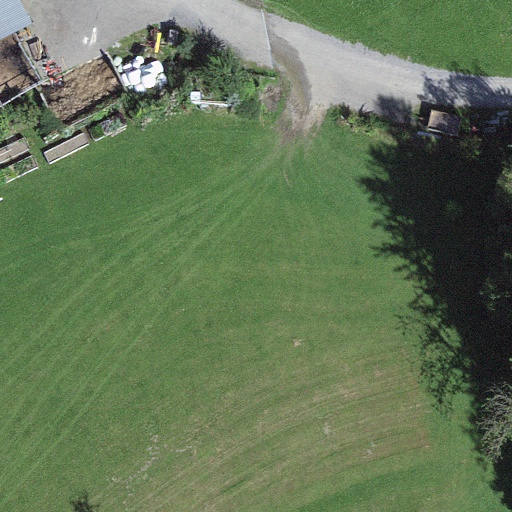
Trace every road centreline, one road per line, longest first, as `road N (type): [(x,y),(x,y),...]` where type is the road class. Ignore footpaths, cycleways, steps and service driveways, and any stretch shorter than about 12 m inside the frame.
road 1 (track): [(511,98),(468,97),(324,51)]
road 2 (unclassified): [(324,51),(198,0)]
